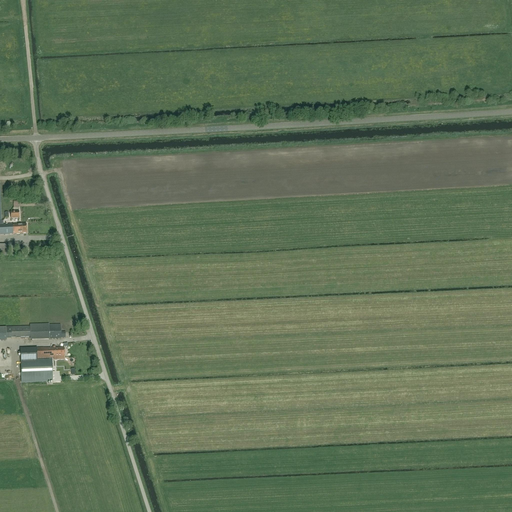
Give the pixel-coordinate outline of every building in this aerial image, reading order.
[(0,201),(0,235),(20,234),(20,233),(27,233),(26,224),(1,225),(0,201)] [(0,256),(20,255),(19,243),(6,243),(6,244),(0,244),(0,256)] [(49,325),(31,325),(31,339),(49,339),(49,325)] [(61,325),(49,325),(49,339),(61,339),(61,325)] [(64,360),(64,358),(64,348),(37,349),(38,359),(50,358),(50,360),(21,361),(22,378),(22,383),(53,382),(53,377),(52,358),(54,358),(54,360),(64,360)]
